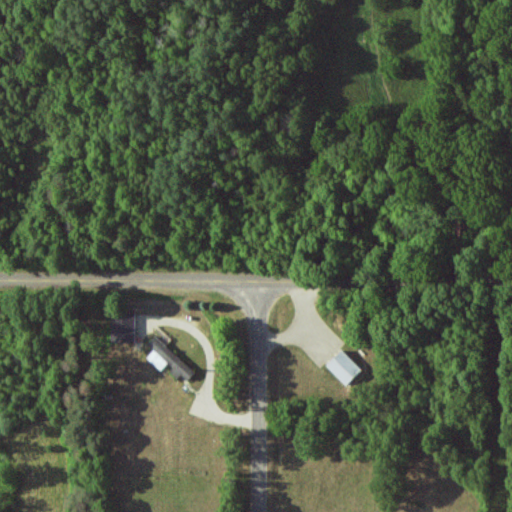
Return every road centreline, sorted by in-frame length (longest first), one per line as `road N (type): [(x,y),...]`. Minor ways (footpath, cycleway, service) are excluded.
road 1 (residential): [(511,283),(0,282)]
road 2 (residential): [(258,511),(260,284)]
